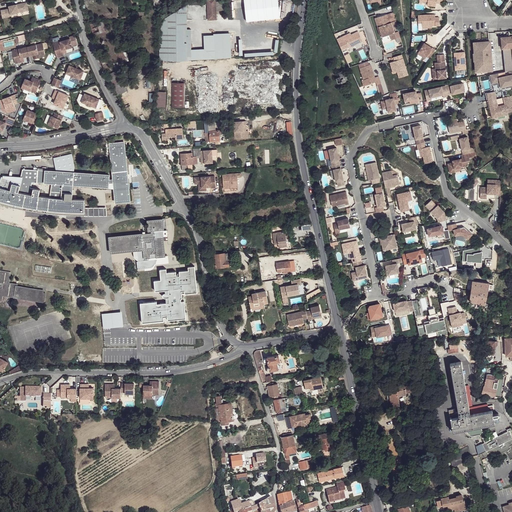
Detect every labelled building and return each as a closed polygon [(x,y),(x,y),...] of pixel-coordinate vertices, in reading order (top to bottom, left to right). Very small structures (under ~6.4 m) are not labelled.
[(214,0),(206,0),(207,20),(216,20),(214,0)] [(217,2),(218,10),(227,9),(226,1),(217,2)] [(0,10),(2,17),(10,16),(10,14),(28,10),(26,2),(17,4),(17,6),(14,6),(13,5),(8,6),(9,8),(0,10)] [(186,20),(186,4),(164,18),(159,30),(159,60),(186,60),(185,43),(183,43),(183,29),(186,29),(186,20)] [(387,15),(375,19),(378,28),(379,28),(381,35),(382,38),(390,35),(394,34),(391,23),(389,24),(387,15)] [(434,15),(417,16),(418,22),(421,22),(421,27),(431,27),(439,27),(438,18),(434,18),(434,15)] [(97,22),(90,24),(93,35),(100,33),(106,31),(103,21),(97,22)] [(185,43),(186,60),(214,59),(213,35),(203,35),(203,49),(190,49),(190,29),(186,29),(183,29),(183,43),(185,43)] [(344,37),(340,39),(345,49),(349,48),(362,42),(358,33),(351,36),(349,37),(345,39),(344,37)] [(225,34),(213,35),(214,59),(226,59),(225,34)] [(509,38),(502,39),(503,50),(507,50),(508,66),(511,65),(511,39),(510,40),(510,38),(509,38)] [(61,42),(53,44),(57,58),(65,56),(64,54),(63,51),(66,50),(73,48),(70,40),(61,42)] [(427,57),(430,59),(434,53),(431,51),(433,48),(425,43),(420,51),(417,54),(425,59),(427,57)] [(42,44),(13,52),(17,67),(23,66),(22,61),(24,61),(30,59),(37,57),(39,57),(40,61),(46,60),(42,44)] [(490,44),(477,44),(477,48),(476,50),(474,50),(474,56),(473,56),(474,62),(475,62),(475,68),(477,68),(478,69),(479,73),(492,72),(490,44)] [(464,54),(453,54),(455,71),(465,70),(464,54)] [(394,62),(391,63),(393,70),(395,69),(396,72),(398,78),(407,76),(401,55),(393,58),(394,62)] [(444,55),(437,56),(437,63),(435,64),(435,69),(432,70),(433,80),(446,79),(444,55)] [(123,68),(122,61),(113,63),(114,69),(123,68)] [(370,65),(359,69),(363,81),(364,80),(366,86),(375,83),(376,86),(380,84),(377,77),(374,78),(370,65)] [(84,72),(69,66),(66,74),(71,76),(71,77),(75,79),(75,78),(80,80),(84,72)] [(106,75),(116,95),(126,90),(116,69),(106,75)] [(135,69),(125,71),(127,77),(136,75),(136,74),(135,69)] [(247,72),(249,80),(255,79),(253,70),(247,72)] [(334,75),(338,84),(347,80),(343,71),(334,75)] [(511,73),(492,76),(491,76),(491,80),(494,91),(511,87),(511,73)] [(55,78),(52,85),(60,88),(63,82),(55,78)] [(34,83),(32,82),(26,79),(22,88),(36,93),(41,81),(38,80),(36,79),(34,83)] [(185,83),(172,83),(171,107),(184,107),(185,83)] [(463,84),(446,88),(448,97),(465,93),(463,84)] [(446,87),(425,92),(427,102),(432,101),(431,99),(443,96),(444,99),(448,98),(448,97),(446,88),(446,87)] [(69,96),(56,91),(53,97),(57,99),(57,100),(55,105),(65,108),(69,96)] [(157,106),(168,107),(169,91),(166,91),(160,91),(157,91),(157,106)] [(485,95),(487,102),(503,99),(501,91),(485,95)] [(416,92),(403,95),(405,102),(410,101),(417,100),(418,102),(423,101),(421,94),(417,95),(416,92)] [(99,99),(85,94),(82,102),(87,104),(87,105),(91,106),(96,108),(99,99)] [(15,95),(3,100),(6,109),(15,106),(14,105),(18,104),(15,95)] [(393,99),(385,101),(387,108),(388,113),(396,112),(395,105),(399,104),(397,97),(393,97),(393,99)] [(503,99),(487,102),(489,115),(491,114),(494,113),(496,119),(507,117),(507,114),(511,112),(511,103),(511,97),(503,99)] [(36,125),(39,116),(35,115),(36,113),(28,110),(24,119),(36,125)] [(63,117),(55,113),(54,117),(52,116),(49,125),(58,129),(63,117)] [(95,114),(96,122),(105,120),(103,113),(95,114)] [(9,117),(7,123),(6,125),(13,128),(16,120),(9,117)] [(462,132),(463,135),(470,134),(470,130),(466,131),(465,122),(458,123),(457,120),(454,120),(449,121),(447,122),(450,134),(462,132)] [(235,138),(244,138),(243,131),(246,131),(245,125),(246,125),(246,121),(234,122),(235,138)] [(413,128),(417,145),(424,143),(421,126),(413,128)] [(183,128),(165,130),(166,134),(162,134),(162,141),(167,141),(166,137),(174,137),(174,136),(175,135),(175,137),(176,140),(184,139),(183,128)] [(219,131),(209,131),(209,133),(206,133),(206,142),(220,141),(219,135),(219,131)] [(467,138),(459,140),(463,155),(474,153),(474,149),(470,149),(467,138)] [(126,160),(124,143),(120,144),(120,143),(110,144),(112,161),(126,160)] [(424,143),(417,145),(418,150),(419,150),(421,158),(423,157),(425,165),(433,163),(430,147),(425,148),(424,143)] [(193,156),(198,156),(197,148),(182,149),(183,153),(192,153),(193,156)] [(337,149),(329,150),(332,166),(340,165),(337,149)] [(212,150),(201,150),(201,156),(202,164),(213,163),(212,150)] [(192,164),(198,164),(198,156),(193,156),(192,153),(183,153),(181,154),(181,165),(182,165),(192,164)] [(453,164),(448,165),(450,174),(455,173),(454,170),(465,168),(470,162),(469,159),(473,158),(475,156),(474,153),(463,155),(461,156),(462,160),(452,162),(453,164)] [(129,187),(129,183),(123,183),(123,178),(128,178),(126,160),(112,161),(113,178),(114,184),(116,202),(130,201),(129,187)] [(376,163),(366,166),(367,174),(369,181),(372,181),(373,185),(381,183),(376,163)] [(332,166),(331,167),(332,171),(333,171),(336,182),(337,182),(338,187),(345,185),(340,165),(332,166)] [(108,179),(108,175),(38,169),(37,181),(51,182),(72,184),(107,187),(108,185),(108,179)] [(222,172),(223,185),(230,184),(230,186),(238,186),(237,175),(241,175),(241,171),(222,172)] [(384,182),(385,189),(400,185),(398,174),(392,172),(382,174),(384,182)] [(215,176),(194,177),(195,184),(198,184),(202,184),(202,191),(207,190),(207,187),(206,186),(208,186),(208,187),(211,187),(211,188),(216,187),(215,176)] [(504,179),(490,178),(489,185),(483,185),(482,196),(488,196),(489,191),(498,192),(498,189),(503,189),(504,179)] [(7,179),(5,188),(15,190),(17,182),(7,179)] [(17,182),(15,190),(31,194),(33,187),(33,186),(17,182)] [(71,199),(72,184),(51,182),(50,197),(71,199)] [(40,189),(39,196),(46,197),(48,197),(49,185),(40,185),(40,189)] [(0,186),(0,201),(38,210),(44,211),(84,213),(84,199),(71,199),(50,197),(48,197),(46,197),(39,196),(31,194),(15,190),(5,188),(2,187),(0,186)] [(39,196),(40,189),(33,187),(31,194),(39,196)] [(397,195),(401,212),(410,211),(408,202),(407,199),(412,198),(410,192),(397,195)] [(347,193),(330,196),(332,207),(345,204),(345,206),(349,205),(347,193)] [(386,206),(383,194),(375,195),(378,208),(375,209),(376,213),(384,212),(383,207),(386,206)] [(445,213),(438,206),(437,207),(432,201),(426,206),(438,219),(438,223),(446,221),(445,213)] [(416,218),(409,219),(410,223),(402,225),(404,233),(416,230),(415,222),(417,222),(416,218)] [(338,224),(334,225),(336,235),(340,234),(339,230),(351,228),(349,219),(337,222),(338,224)] [(165,220),(148,221),(148,230),(151,230),(151,233),(141,234),(141,237),(110,240),(111,252),(143,250),(143,252),(138,252),(138,260),(157,258),(156,256),(164,256),(163,237),(155,238),(154,230),(165,229),(165,220)] [(456,224),(447,226),(448,230),(450,236),(458,234),(460,233),(469,240),(473,236),(464,228),(457,230),(456,224)] [(450,236),(448,230),(443,232),(442,226),(427,230),(429,237),(437,235),(438,239),(445,238),(445,240),(450,239),(450,236)] [(287,243),(285,231),(273,233),(274,242),(275,244),(278,244),(278,247),(287,246),(287,243)] [(394,235),(381,238),(384,251),(397,248),(394,235)] [(358,242),(342,245),(344,255),(349,254),(350,260),(352,259),(353,264),(353,263),(362,262),(358,242)] [(335,243),(328,244),(329,248),(329,250),(330,252),(333,251),(332,247),(336,247),(335,243)] [(480,248),(465,251),(464,258),(468,258),(468,262),(477,262),(477,268),(483,269),(484,256),(482,256),(480,256),(481,253),(482,253),(480,248)] [(452,265),(448,249),(432,252),(433,260),(441,259),(442,267),(452,265)] [(421,259),(426,258),(424,250),(402,255),(403,259),(404,263),(404,265),(409,264),(409,265),(414,264),(415,268),(418,268),(417,263),(422,262),(421,259)] [(225,262),(224,253),(214,255),(215,268),(228,267),(227,261),(225,262)] [(403,259),(392,261),(393,265),(386,267),(388,276),(399,274),(397,265),(404,263),(403,259)] [(186,261),(171,262),(176,302),(182,301),(182,305),(191,304),(186,261)] [(291,272),(289,261),(277,262),(278,272),(282,271),(282,273),(286,272),(286,275),(292,275),(292,272),(291,272)] [(362,262),(353,263),(354,268),(356,268),(357,273),(352,274),(353,282),(359,281),(358,277),(367,275),(366,269),(365,266),(363,266),(362,262)] [(44,302),(45,293),(43,292),(43,290),(16,286),(17,284),(8,283),(10,272),(0,270),(0,281),(3,282),(2,289),(0,288),(0,299),(1,300),(2,295),(44,302)] [(293,283),(281,285),(285,303),(287,302),(285,296),(288,295),(306,291),(304,281),(302,282),(301,277),(292,279),(293,283)] [(471,290),(487,294),(489,283),(478,282),(472,282),(472,281),(471,281),(471,287),(471,290)] [(251,305),(265,303),(269,302),(267,290),(253,292),(253,294),(254,297),(250,298),(251,305)] [(487,294),(471,290),(469,302),(485,305),(487,294)] [(177,321),(177,313),(172,313),(172,309),(140,311),(139,304),(145,304),(145,293),(134,294),(134,304),(125,305),(125,307),(84,308),(84,319),(140,317),(140,322),(177,321)] [(407,301),(393,304),(395,312),(408,309),(409,312),(414,311),(412,301),(407,303),(407,301)] [(266,306),(265,303),(251,305),(252,309),(254,309),(255,311),(259,310),(259,308),(266,306)] [(306,311),(307,317),(308,319),(313,318),(312,316),(316,315),(320,314),(318,305),(310,307),(310,310),(306,311)] [(286,315),(288,325),(303,322),(302,318),(307,317),(306,311),(305,311),(305,309),(301,310),(301,311),(286,315)] [(447,333),(443,317),(438,318),(437,313),(435,314),(430,315),(428,315),(429,320),(424,321),(424,324),(417,326),(419,334),(436,330),(437,335),(447,333)] [(511,337),(503,338),(505,356),(511,355),(511,337)] [(496,341),(485,340),(484,353),(493,354),(493,345),(496,345),(496,341)] [(377,356),(386,355),(385,346),(377,347),(377,356)] [(270,369),(270,371),(278,369),(277,362),(280,361),(279,355),(267,357),(269,366),(268,366),(268,369),(270,369)] [(9,361),(0,356),(0,369),(3,372),(9,361)] [(458,416),(470,414),(468,408),(467,401),(471,401),(469,385),(465,386),(461,362),(449,363),(458,416)] [(10,374),(23,369),(20,365),(9,371),(10,374)] [(505,376),(485,372),(483,379),(482,379),(481,381),(483,381),(480,392),(500,397),(505,376)] [(304,380),(306,389),(310,388),(312,387),(313,390),(323,388),(321,377),(304,380)] [(158,381),(152,381),(152,385),(150,385),(143,385),(143,394),(152,394),(158,394),(158,381)] [(391,405),(400,404),(399,397),(398,397),(398,394),(406,392),(406,391),(412,390),(411,382),(401,383),(388,385),(389,389),(391,400),(391,405)] [(87,387),(87,383),(80,383),(80,402),(89,402),(89,398),(93,398),(93,387),(89,387),(87,387)] [(112,388),(112,384),(105,383),(105,397),(121,397),(121,391),(121,388),(114,388),(112,388)] [(134,383),(121,383),(121,388),(121,391),(125,391),(125,393),(134,393),(134,383)] [(67,384),(61,384),(61,389),(58,389),(58,396),(61,396),(61,397),(71,397),(76,397),(76,388),(70,388),(67,388),(67,384)] [(277,395),(279,395),(277,384),(270,385),(270,384),(268,384),(268,385),(267,386),(270,397),(273,396),(274,398),(276,397),(275,396),(277,395)] [(301,386),(294,388),(295,396),(303,394),(301,386)] [(40,387),(20,387),(20,396),(16,396),(16,398),(18,398),(18,401),(25,401),(25,396),(30,396),(35,396),(40,396),(40,387)] [(221,404),(218,404),(220,421),(221,424),(228,423),(227,421),(233,420),(230,403),(223,404),(221,404)] [(468,408),(470,414),(492,411),(493,410),(493,405),(487,406),(487,405),(468,408)] [(450,417),(452,431),(466,429),(481,426),(494,424),(492,411),(470,414),(458,416),(456,417),(450,417)] [(305,412),(286,417),(287,421),(291,420),(292,426),(292,427),(307,423),(307,422),(308,422),(309,422),(310,421),(309,418),(311,418),(310,413),(305,414),(305,412)] [(481,426),(466,429),(466,431),(468,434),(470,435),(473,435),(480,434),(481,434),(484,433),(481,428),(481,426)] [(477,447),(482,465),(487,463),(485,459),(489,457),(490,459),(511,449),(510,446),(511,445),(511,431),(511,429),(511,428),(507,429),(507,431),(488,441),(484,433),(481,434),(485,443),(477,447)] [(295,445),(293,434),(287,436),(283,437),(282,437),(284,447),(286,458),(289,458),(288,453),(296,452),(295,445)] [(319,439),(322,450),(326,449),(328,449),(328,450),(338,448),(336,441),(332,442),(330,437),(319,439)] [(469,447),(449,456),(452,467),(471,458),(469,447)] [(252,460),(253,467),(257,467),(256,462),(266,460),(265,453),(255,455),(256,459),(252,460)] [(231,457),(232,468),(234,467),(242,466),(241,460),(244,460),(243,456),(231,457)] [(299,461),(301,468),(308,466),(308,465),(313,464),(311,457),(299,461)] [(320,481),(328,479),(328,478),(335,476),(335,477),(338,476),(344,475),(342,466),(335,468),(333,468),(333,469),(326,470),(325,470),(317,472),(319,481),(320,481)] [(406,497),(420,492),(416,478),(404,482),(405,487),(409,485),(410,490),(404,492),(406,497)] [(336,487),(325,490),(329,502),(334,501),(345,498),(343,491),(345,491),(343,483),(336,485),(336,487)] [(277,495),(279,507),(284,505),(293,501),(291,494),(289,495),(287,495),(286,493),(277,495)] [(447,505),(448,511),(454,509),(459,508),(459,511),(466,509),(464,501),(463,501),(462,494),(456,495),(456,497),(449,498),(448,496),(441,498),(441,500),(436,501),(438,508),(447,505)] [(260,509),(274,504),(273,500),(272,497),(269,498),(259,505),(260,509)] [(284,505),(285,511),(296,511),(293,501),(284,505)] [(298,507),(299,511),(306,511),(306,510),(318,506),(317,501),(298,507)] [(399,511),(410,511),(408,505),(407,501),(397,505),(398,509),(399,511)] [(250,508),(248,502),(245,504),(241,505),(232,508),(231,508),(232,511),(238,511),(239,511),(250,508)]
